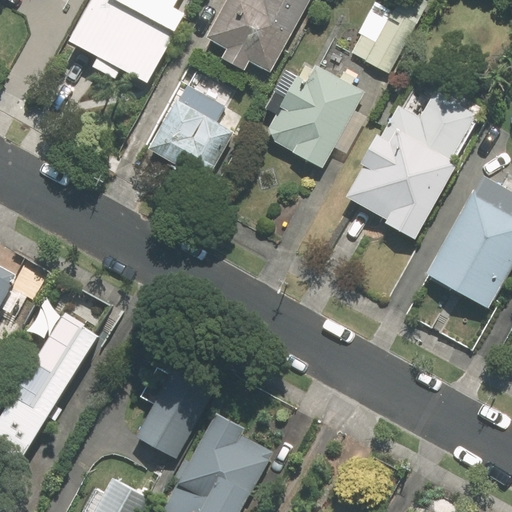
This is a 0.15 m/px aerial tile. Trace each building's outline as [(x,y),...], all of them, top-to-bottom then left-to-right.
[(176,6),(178,0),(91,0),(69,39),(99,55),(94,66),(117,79),(122,68),(147,82),(186,12),(176,6)] [(268,71),(308,0),(226,0),(206,37),(227,48),(222,57),(245,70),(250,61),(268,71)] [(388,72),(427,0),(397,0),(392,10),(374,0),(357,31),(361,33),(351,51),(388,72)] [(363,93),(316,67),(307,82),(286,71),(265,109),(277,116),(269,129),(276,142),(321,168),(363,93)] [(223,104),(187,84),(178,100),(175,98),(148,147),(168,159),(166,163),(182,172),(185,168),(204,179),(232,130),(214,120),(223,104)] [(385,221),(415,238),(456,162),(454,160),(459,150),(478,114),(436,91),(421,117),(399,104),(380,136),(377,134),(361,162),(364,164),(346,196),(386,218),(385,221)] [(479,192),(476,190),(426,273),(487,307),(511,261),(511,190),(488,177),(479,192)] [(12,274),(0,267),(0,301),(11,282),(8,282),(12,274)] [(59,313),(0,412),(0,464),(10,471),(55,396),(59,398),(96,334),(59,313)] [(176,363),(135,435),(176,458),(216,385),(176,363)] [(236,511),(271,451),(240,434),(244,428),(215,412),(189,460),(185,458),(176,476),(179,478),(160,511),(236,511)] [(145,511),(153,500),(112,477),(92,511),(145,511)]
